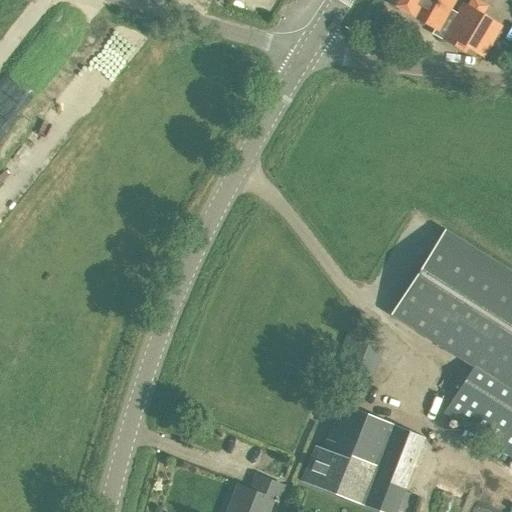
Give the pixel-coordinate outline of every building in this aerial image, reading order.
[(450,9),(454,0),(393,0),(391,4),(434,28),(438,31),(450,9)] [(482,58),(500,26),(485,17),(485,18),(461,4),(457,12),(450,9),(438,31),(434,28),(431,33),(442,38),(441,39),(465,52),(467,49),(482,58)] [(511,459),(511,271),(444,229),(390,316),(472,368),(442,416),(511,459)] [(363,398),(383,348),(345,333),(325,385),(363,398)] [(378,511),(395,511),(425,438),(341,405),(324,449),(315,446),(301,482),(378,511)] [(431,458),(417,495),(431,501),(446,463),(431,458)] [(279,504),(286,486),(254,474),(248,491),(236,486),(225,511),(267,511),(272,501),(279,504)] [(282,500),(277,511),(296,511),(298,506),(282,500)]
